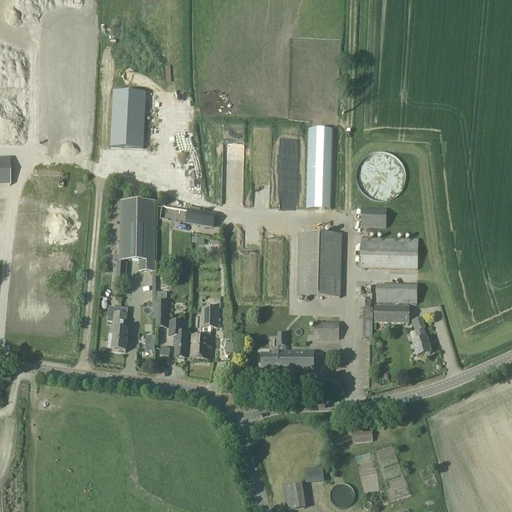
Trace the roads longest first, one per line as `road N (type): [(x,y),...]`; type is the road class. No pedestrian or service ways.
road 1 (tertiary): [(233,423),(275,406),(421,397),(511,357)]
road 2 (secondary): [(233,423),(214,398),(188,388),(0,362)]
